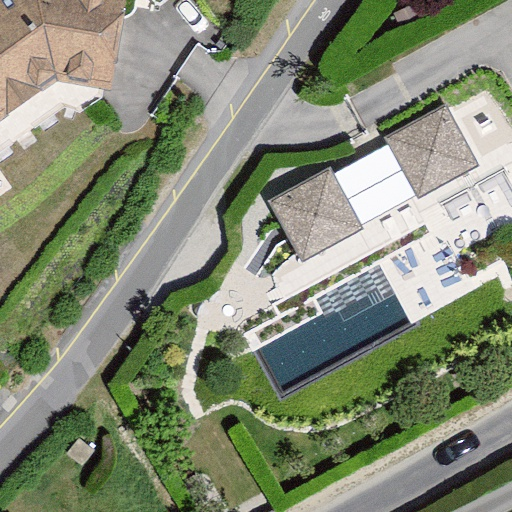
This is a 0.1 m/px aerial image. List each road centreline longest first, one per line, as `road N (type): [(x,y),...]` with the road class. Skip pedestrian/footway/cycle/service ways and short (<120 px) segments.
road 1 (unclassified): [(339,0),(0,464)]
road 2 (residential): [(511,442),(385,511)]
